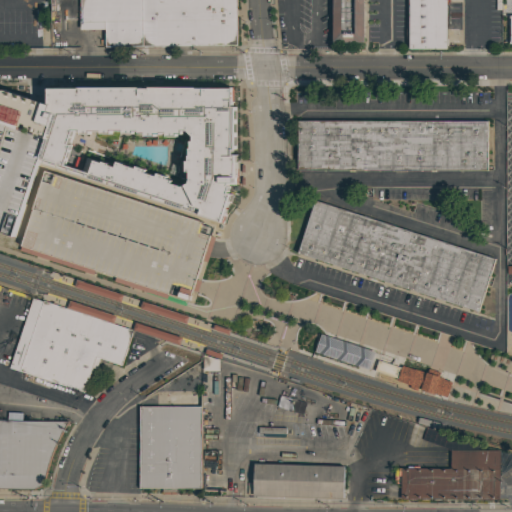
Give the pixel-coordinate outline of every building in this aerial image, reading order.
[(236,0),(236,44),(106,46),(105,29),(80,29),(80,24),(50,24),(49,0),(236,0)] [(361,0),(361,44),(331,44),(331,0),(361,0)] [(446,0),(446,49),(409,49),(408,0),(446,0)] [(39,92),(223,92),(223,110),(227,110),(226,153),(223,154),(223,158),(228,159),(228,179),(224,180),(223,187),(220,187),(219,189),(221,190),(219,196),(223,198),(213,226),(190,219),(190,217),(30,164),(4,241),(0,239),(0,94),(33,106),(33,107),(39,109),(39,92)] [(486,121),(486,170),(297,169),(297,121),(486,121)] [(44,171),(19,246),(187,302),(210,226),(44,171)] [(494,259),(478,311),(297,253),(314,201),(494,259)] [(133,330),(121,365),(99,358),(96,369),(92,368),(84,392),(9,367),(32,298),(43,301),(43,300),(133,330)] [(425,366),(431,370),(437,372),(437,367),(433,365),(433,358),(436,358),(442,350),(441,344),(449,344),(453,338),(437,334),(433,341),(423,338),(417,335),(417,327),(389,319),(382,329),(381,332),(376,328),(368,339),(425,366)] [(318,346),(321,336),(375,354),(371,363),(318,346)] [(219,370),(203,370),(203,354),(219,359),(219,370)] [(399,369),(400,367),(413,371),(413,370),(425,374),(427,370),(438,374),(436,379),(450,383),(445,399),(416,389),(415,391),(408,389),(409,386),(395,381),(396,379),(373,372),(376,361),(399,369)] [(139,406),(169,406),(169,393),(200,392),(200,488),(176,488),(176,492),(162,492),(162,488),(139,488),(139,406)] [(0,421),(68,422),(60,435),(54,449),(49,462),(42,486),(34,490),(0,489),(0,421)] [(432,430),(414,429),(414,438),(420,439),(420,444),(431,444),(432,430)] [(499,450),(499,500),(400,499),(401,484),(394,484),(395,467),(407,468),(407,466),(420,466),(420,468),(450,468),(450,450),(499,450)] [(344,466),(343,497),(253,495),(254,463),(344,466)]
